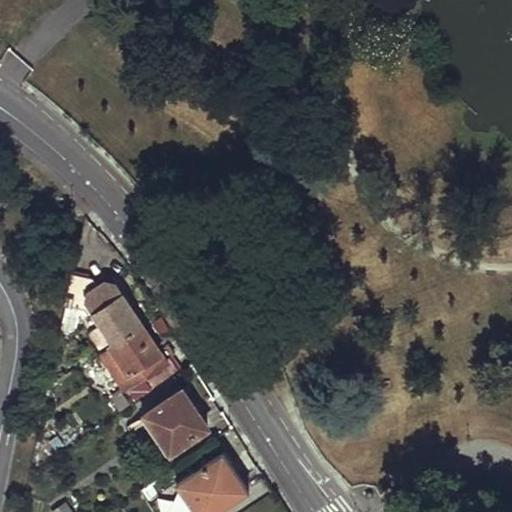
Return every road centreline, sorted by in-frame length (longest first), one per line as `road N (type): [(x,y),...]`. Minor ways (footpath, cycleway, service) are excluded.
road 1 (tertiary): [(317,511),(169,274),(82,172),(0,107)]
road 2 (residential): [(0,451),(18,346),(0,287)]
